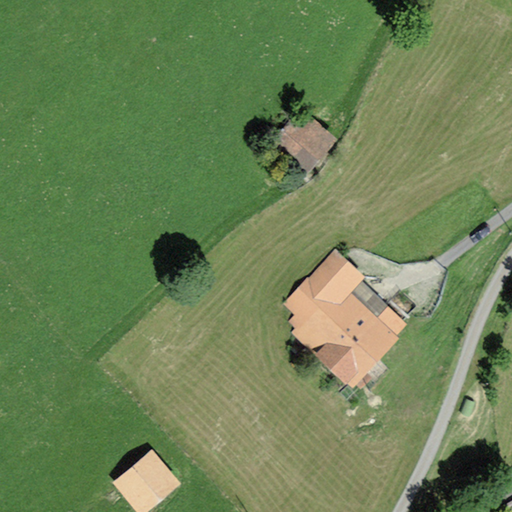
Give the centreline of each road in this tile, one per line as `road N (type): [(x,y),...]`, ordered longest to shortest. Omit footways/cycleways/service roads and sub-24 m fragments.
road 1 (unclassified): [(399,511),(511,258)]
road 2 (track): [(379,293),(441,263),(511,208)]
